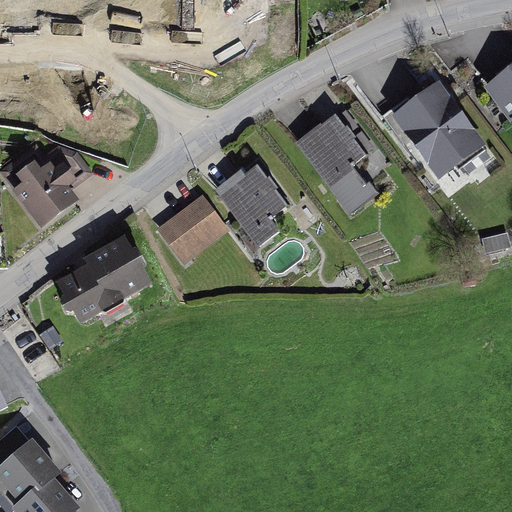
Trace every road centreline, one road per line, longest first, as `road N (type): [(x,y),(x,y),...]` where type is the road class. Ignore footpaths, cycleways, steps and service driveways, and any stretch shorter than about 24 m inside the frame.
road 1 (unclassified): [(0,290),(234,107),(374,40),(511,1)]
road 2 (track): [(0,46),(52,49),(101,64),(148,92),(195,137)]
road 3 (residential): [(0,349),(112,511)]
